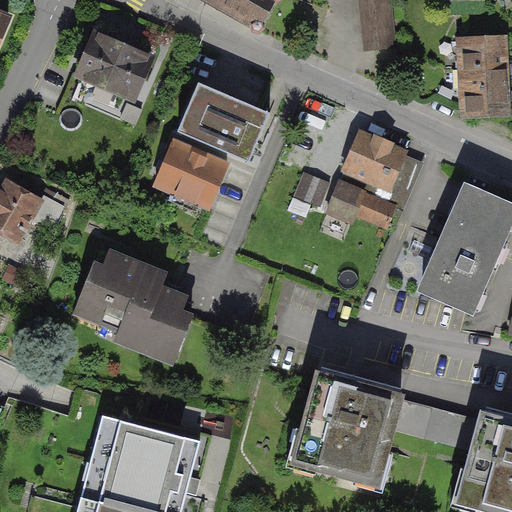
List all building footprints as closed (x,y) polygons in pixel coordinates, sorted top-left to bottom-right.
[(205,0),(260,31),(277,0),(205,0)] [(400,0),(360,0),(367,52),(406,48),(400,0)] [(0,44),(14,12),(0,5),(0,44)] [(158,48),(96,22),(73,75),(134,102),(158,48)] [(455,29),(458,70),(510,68),(506,26),(455,29)] [(458,70),(460,112),(511,109),(511,100),(510,68),(458,70)] [(275,101),(200,69),(177,123),(252,154),(275,101)] [(232,158),(173,133),(153,177),(212,202),(232,158)] [(420,158),(355,133),(321,220),(385,246),(420,158)] [(304,175),(295,199),(321,210),(331,185),(304,175)] [(472,311),(511,217),(511,197),(459,175),(412,285),(472,311)] [(53,200),(7,176),(0,188),(0,231),(29,246),(53,200)] [(170,268),(104,243),(78,311),(119,327),(114,340),(172,362),(195,304),(161,291),(170,268)] [(400,381),(314,358),(287,459),(372,482),(400,381)] [(470,414),(396,395),(387,429),(462,448),(470,414)] [(474,511),(511,511),(511,406),(479,398),(452,506),(474,511)] [(105,407),(76,511),(181,511),(203,433),(105,407)]
